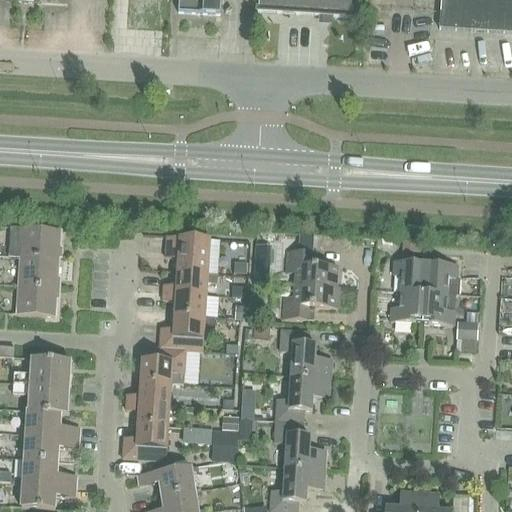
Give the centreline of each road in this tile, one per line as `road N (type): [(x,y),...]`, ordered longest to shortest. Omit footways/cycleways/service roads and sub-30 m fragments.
road 1 (unclassified): [(0,63),(264,81)]
road 2 (tertiary): [(258,167),(0,150)]
road 3 (residential): [(119,511),(105,469),(111,367),(125,329),(130,258)]
road 4 (tertiary): [(511,183),(258,167)]
road 5 (unclassified): [(264,81),(511,94)]
road 6 (residential): [(464,468),(356,461),(361,371)]
road 7 (residential): [(467,377),(486,371),(492,263)]
